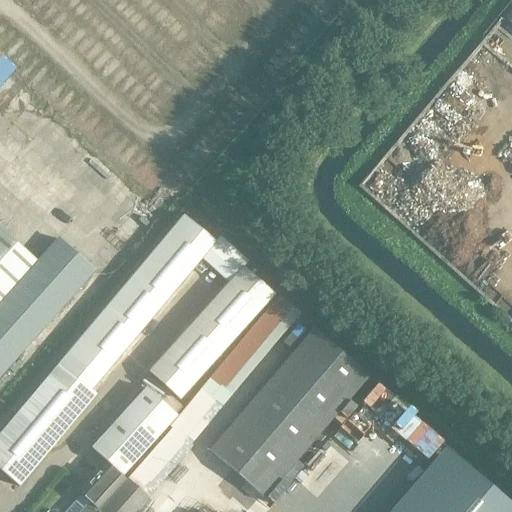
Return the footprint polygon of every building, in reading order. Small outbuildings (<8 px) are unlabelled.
[(511,6),(503,17),(511,24),(511,6)] [(0,86),(18,68),(0,49),(0,86)] [(183,217),(59,364),(92,392),(214,243),(183,217)] [(0,379),(96,266),(58,235),(39,257),(0,224),(0,379)] [(274,295),(240,266),(147,374),(181,403),(274,295)] [(95,511),(135,511),(193,446),(191,444),(300,313),(279,295),(170,426),(172,428),(126,480),(124,478),(121,482),(95,511)] [(377,384),(369,377),(313,329),(208,450),(265,499),(359,389),(367,396),(377,384)] [(0,432),(0,470),(20,487),(97,395),(58,363),(0,432)] [(175,415),(145,388),(91,448),(106,462),(79,492),(90,502),(80,511),(95,511),(121,482),(120,481),(175,415)] [(430,457),(445,438),(406,407),(391,427),(430,457)] [(511,511),(511,506),(459,461),(416,511),(511,511)] [(181,511),(167,499),(154,511),(181,511)]
